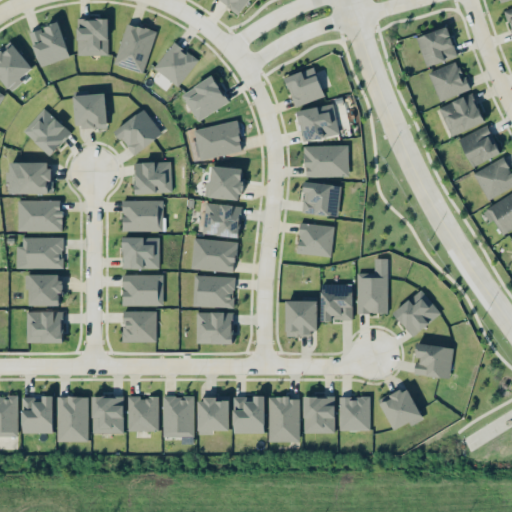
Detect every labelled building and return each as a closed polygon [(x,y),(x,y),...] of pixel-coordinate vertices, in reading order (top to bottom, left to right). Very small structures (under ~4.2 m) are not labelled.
[(219,0),(239,14),(249,0),(219,0)] [(108,18),(76,18),(77,55),(108,54),(108,18)] [(30,30),(38,65),(68,58),(60,22),(30,30)] [(114,65),(144,72),(155,30),(126,22),(114,65)] [(426,66),(457,56),(447,26),(416,36),(426,66)] [(177,86),(198,60),(175,41),(153,67),(177,86)] [(0,53),(0,77),(9,89),(34,69),(13,43),(0,53)] [(438,100),(469,89),(459,60),(428,71),(438,100)] [(295,106),(324,95),(313,66),(284,77),(295,106)] [(181,93),(197,120),(228,103),(213,75),(181,93)] [(485,121),(472,92),(438,107),(451,136),(485,121)] [(106,126),(105,93),(74,94),(75,127),(106,126)] [(339,134),(333,103),(297,110),(303,141),(339,134)] [(71,133),(44,107),(23,130),(49,155),(71,133)] [(115,131),(134,155),(162,133),(143,108),(115,131)] [(194,128),(196,142),(190,143),(193,159),(242,150),(237,121),(194,128)] [(458,138),(472,167),(501,153),(487,124),(458,138)] [(304,145),(305,177),(349,176),(348,144),(304,145)] [(474,171),(486,199),(511,187),(511,173),(505,157),(474,171)] [(172,192),(170,161),(134,162),(136,193),(172,192)] [(51,162),(10,162),(10,193),(51,193),(51,162)] [(209,196),(240,199),(244,168),(212,165),(209,196)] [(301,212),(338,216),(341,185),(305,181),(301,212)] [(511,192),(485,209),(500,235),(511,228),(511,192)] [(62,200),(18,199),(17,230),(61,231),(62,200)] [(162,199),(122,200),(123,231),(163,230),(162,199)] [(241,205),(204,202),(202,234),(239,237),(241,205)] [(334,225),(299,223),(297,253),(332,255),(334,225)] [(64,237),(22,236),(22,246),(16,245),(16,268),(63,268),(64,237)] [(159,268),(158,236),(122,237),(123,268),(159,268)] [(191,269),(235,272),(237,240),(193,238),(191,269)] [(388,258),(374,258),(374,273),(357,272),(357,312),(387,313),(388,258)] [(29,305),(61,305),(61,274),(29,273),(29,305)] [(163,305),(162,273),(122,274),(123,305),(163,305)] [(193,306),(234,307),(235,276),(194,275),(193,306)] [(321,320),(352,320),(353,283),(321,283),(321,320)] [(441,312),(420,289),(393,312),(413,336),(441,312)] [(317,334),(317,299),(286,299),(286,334),(317,334)] [(26,342),(63,343),(64,311),(27,310),(26,342)] [(156,311),(123,310),(123,341),(156,341),(156,311)] [(196,343),(233,343),(233,311),(197,311),(196,343)] [(414,374),(449,378),(453,347),(417,343),(415,359),(414,374)] [(423,419),(407,386),(379,399),(393,429),(409,422),(410,425),(423,419)] [(0,435),(18,435),(17,395),(0,395),(0,435)] [(54,395),(22,395),(22,432),(53,432),(54,395)] [(193,436),(193,395),(163,395),(163,436),(193,436)] [(339,430),(370,429),(369,395),(339,396),(339,430)] [(87,441),(88,396),(57,396),(57,440),(87,441)] [(92,433),(124,432),(123,396),(92,396),(92,433)] [(158,431),(159,396),(128,396),(127,430),(158,431)] [(265,396),(234,396),(233,432),(264,432),(265,396)] [(269,441),(299,441),(299,396),(268,397),(269,441)] [(334,432),(335,397),(304,396),(303,432),(334,432)] [(198,397),(198,434),(213,434),(213,430),(229,430),(229,397),(198,397)]
